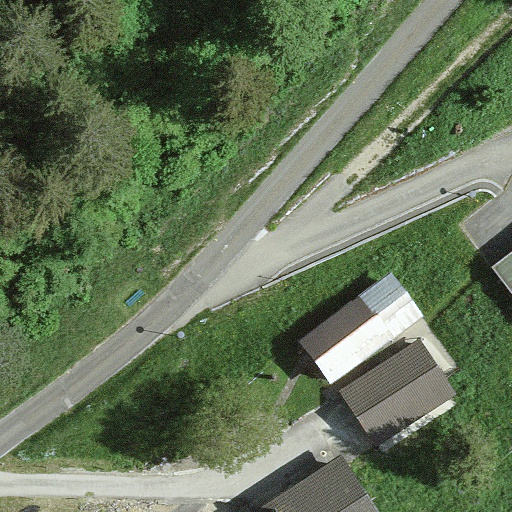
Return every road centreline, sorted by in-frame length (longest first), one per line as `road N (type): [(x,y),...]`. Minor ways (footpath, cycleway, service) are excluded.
road 1 (unclassified): [(203,280),(439,0)]
road 2 (residential): [(203,280),(291,236),(511,150)]
road 3 (track): [(291,236),(511,34)]
road 4 (residential): [(0,446),(203,280)]
